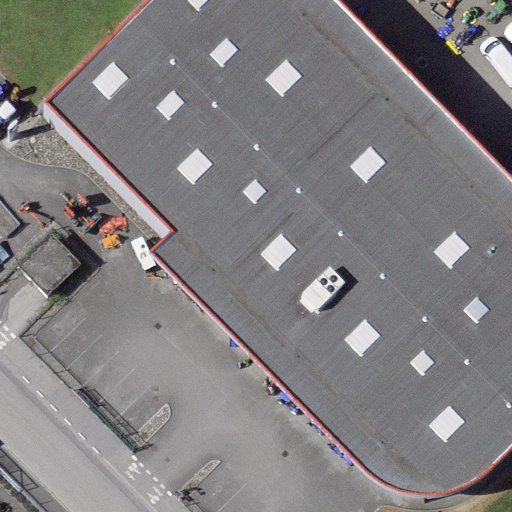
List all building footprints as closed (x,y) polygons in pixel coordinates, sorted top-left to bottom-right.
[(158,0),(46,112),(108,176),(285,1),(284,0),(158,0)] [(481,200),(285,1),(108,176),(303,376),(481,200)] [(511,416),(511,231),(481,200),(303,376),(384,459),(388,463),(393,467),(399,470),(404,473),(410,474),(422,478),(435,477),(448,474),(460,468),(465,463),(511,416)] [(24,271),(49,295),(77,267),(53,243),(24,271)] [(460,468),(465,463),(448,474),(435,477),(422,478),(410,474),(404,473),(399,470),(393,467),(384,459),(388,463),(425,501),(460,468)]
